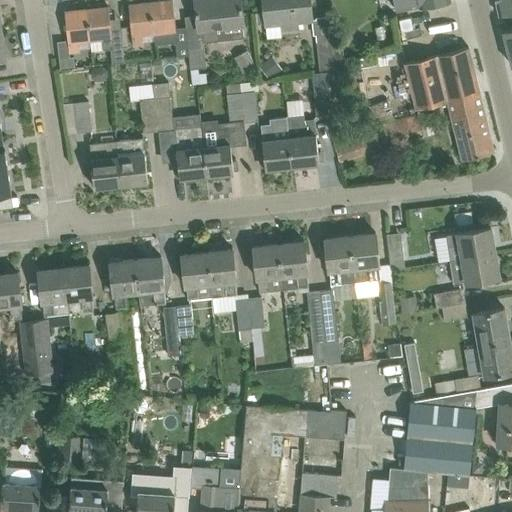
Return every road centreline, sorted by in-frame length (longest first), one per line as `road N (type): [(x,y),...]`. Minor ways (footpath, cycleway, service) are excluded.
road 1 (residential): [(69,226),(511,178)]
road 2 (residential): [(69,226),(32,0)]
road 3 (tertiary): [(511,137),(483,0)]
